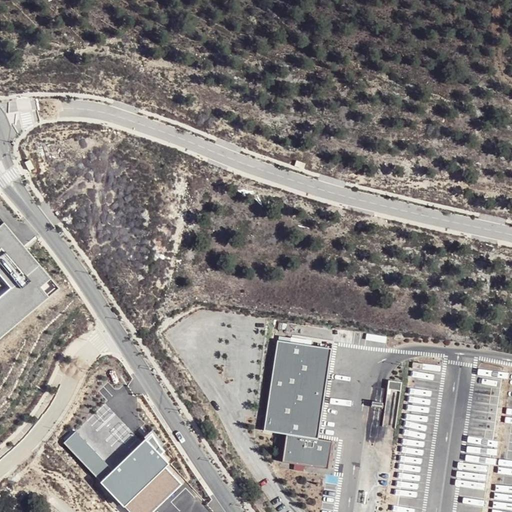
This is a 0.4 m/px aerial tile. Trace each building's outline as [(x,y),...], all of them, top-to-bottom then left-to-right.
[(29,160),(22,164),(27,172),(33,169),(29,160)] [(306,164),(297,161),(295,166),(305,169),(306,164)] [(3,224),(0,227),(0,326),(53,282),(16,239),(3,224)] [(265,431),(288,435),(284,462),(328,469),(332,441),(317,439),(331,349),(311,346),(311,341),(279,337),(265,431)] [(112,469),(75,432),(64,443),(100,480),(112,469)] [(152,435),(100,483),(124,508),(125,507),(130,511),(153,511),(182,486),(165,468),(169,464),(161,456),(166,451),(161,449),(152,435)]
